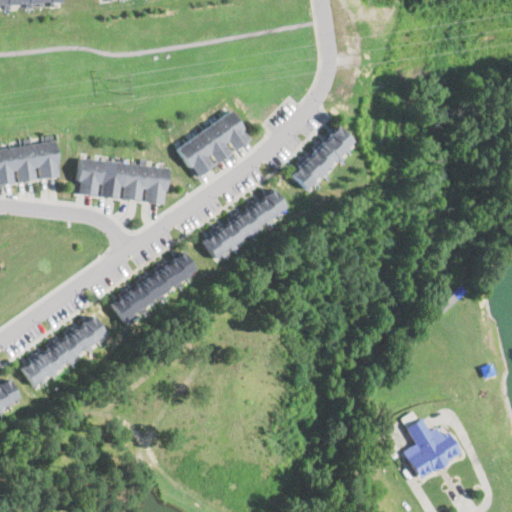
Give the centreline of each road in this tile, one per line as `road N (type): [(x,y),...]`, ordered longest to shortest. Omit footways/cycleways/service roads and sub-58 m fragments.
road 1 (residential): [(0,338),(261,156),(300,120),(327,76),(322,0)]
road 2 (residential): [(128,250),(107,223),(89,215),(0,205)]
